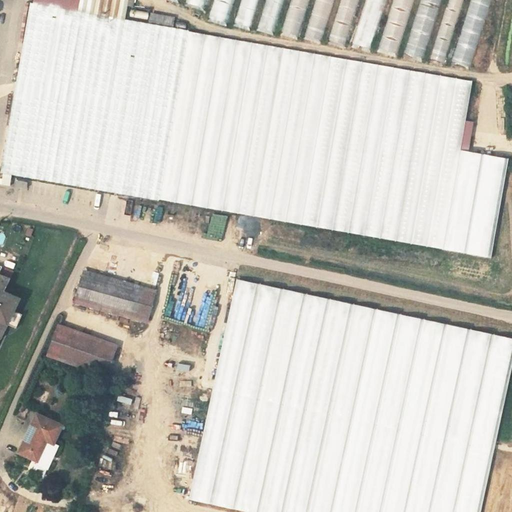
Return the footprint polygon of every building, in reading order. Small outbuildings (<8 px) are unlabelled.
[(36,0),(90,8),(91,3),(69,0),(36,0)] [(95,0),(93,12),(102,14),(104,0),(110,0),(128,3),(133,4),(134,0),(95,0)] [(110,0),(104,0),(102,14),(125,18),(128,3),(110,0)] [(191,0),(190,7),(209,12),(208,19),(233,25),(239,0),(191,0)] [(253,28),(261,0),(243,0),(236,23),(253,28)] [(268,0),(260,30),(277,34),(286,0),(268,0)] [(292,0),(283,34),(300,39),(311,0),(292,0)] [(323,43),(335,0),(316,0),(306,38),(323,43)] [(342,0),(330,43),(346,47),(360,0),(342,0)] [(366,0),(353,47),(372,52),(387,0),(366,0)] [(395,0),(382,52),(402,57),(416,0),(395,0)] [(421,0),(407,56),(427,61),(443,0),(421,0)] [(448,64),(472,70),(491,0),(448,0),(433,59),(449,63),(448,64)] [(151,13),(150,20),(172,23),(173,17),(151,13)] [(11,174),(0,173),(0,175),(0,185),(13,188),(14,183),(9,182),(11,174)] [(192,504),(235,511),(481,511),(511,339),(511,331),(236,282),(239,265),(211,260),(208,273),(233,277),(192,504)] [(86,267),(84,273),(138,291),(130,317),(147,322),(158,290),(86,267)] [(0,318),(9,322),(15,308),(20,296),(8,291),(13,279),(0,273),(0,318)] [(84,273),(76,299),(130,317),(138,291),(84,273)] [(182,320),(186,306),(179,304),(175,318),(182,320)] [(23,311),(15,308),(9,322),(17,325),(23,311)] [(0,343),(9,322),(0,318),(0,343)] [(61,321),(49,351),(107,375),(119,345),(61,321)] [(205,373),(215,375),(220,349),(210,347),(205,373)] [(129,411),(133,398),(119,394),(115,406),(129,411)] [(61,421),(36,412),(21,451),(40,458),(39,460),(45,462),(61,421)] [(112,471),(114,464),(98,458),(96,464),(112,471)]
